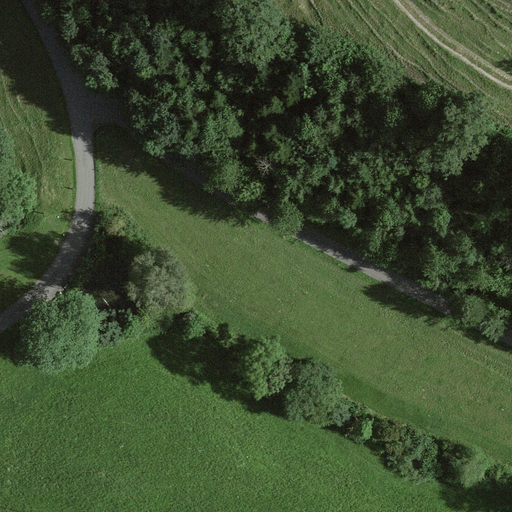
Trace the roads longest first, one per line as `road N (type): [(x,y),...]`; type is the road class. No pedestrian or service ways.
road 1 (unclassified): [(511,345),(192,172),(74,80)]
road 2 (residential): [(0,324),(51,280),(82,224),(74,80)]
road 3 (track): [(511,78),(495,73),(412,0)]
